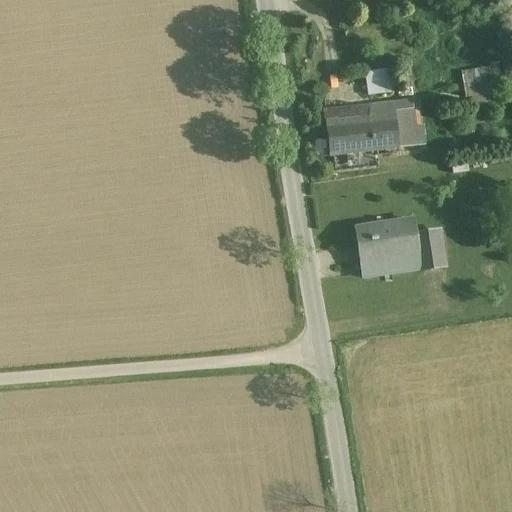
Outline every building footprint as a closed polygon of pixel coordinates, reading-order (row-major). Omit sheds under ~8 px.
[(499,67),(478,70),(478,72),(461,74),(465,98),(497,94),(497,88),(511,86),(511,84),(504,45),(498,46),(504,76),(500,77),(499,67)] [(405,70),(397,70),(400,91),(408,90),(405,70)] [(384,73),(364,75),(367,96),(387,94),(390,90),(388,75),(384,73)] [(415,103),(392,105),(392,106),(397,150),(423,147),(421,130),(417,130),(415,103)] [(392,106),(325,113),(326,128),(325,128),(329,158),(397,150),(392,106)] [(415,221),(356,229),(361,265),(420,256),(415,221)]
